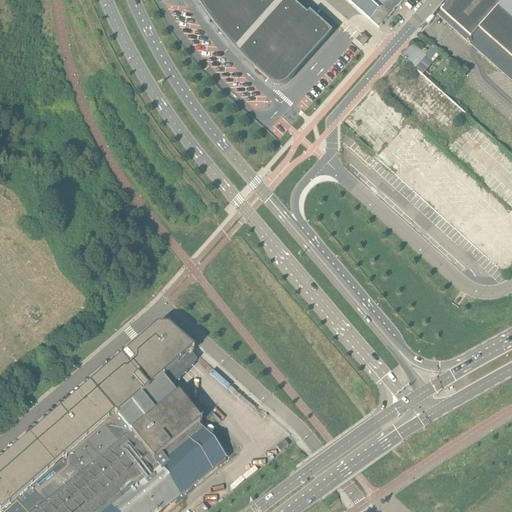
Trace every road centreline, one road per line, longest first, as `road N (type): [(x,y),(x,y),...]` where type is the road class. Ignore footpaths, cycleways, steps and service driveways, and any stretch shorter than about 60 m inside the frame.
road 1 (residential): [(0,445),(162,304),(303,433),(368,511)]
road 2 (secondary): [(105,0),(189,143),(408,402)]
road 3 (secondary): [(280,212),(191,104),(132,0)]
road 4 (residential): [(325,159),(463,284),(487,293),(511,284)]
road 5 (secondary): [(469,365),(415,360),(296,225)]
road 6 (secondary): [(425,391),(280,212)]
road 7 (primary): [(408,402),(256,511)]
road 8 (primary): [(291,511),(431,414)]
road 9 (residential): [(325,159),(333,116),(391,50)]
